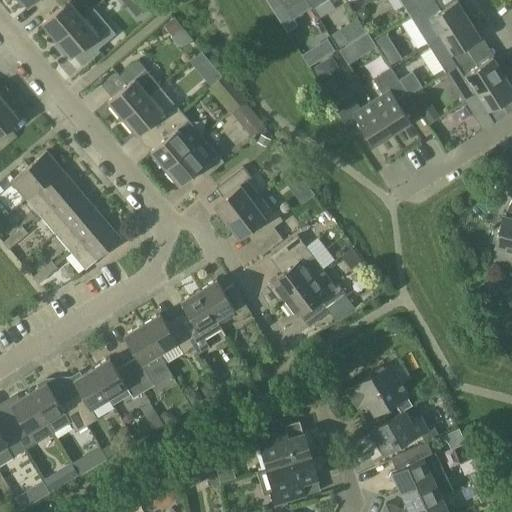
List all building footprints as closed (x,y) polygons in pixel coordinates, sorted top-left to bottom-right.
[(55,0),(61,6),(42,23),(56,40),(83,17),(92,9),(84,0),(55,0)] [(299,0),(280,0),(282,2),(271,8),(286,32),(297,25),(293,18),(302,13),(295,3),(299,0)] [(307,0),(313,10),(329,0),(332,0),(333,2),(336,0),(307,0)] [(401,0),(411,15),(434,0),(401,0)] [(429,43),(468,18),(456,0),(455,0),(441,9),(435,0),(434,0),(411,15),(429,43)] [(56,40),(58,42),(54,45),(63,56),(67,53),(71,57),(75,54),(90,41),(97,49),(115,33),(108,25),(94,8),(92,9),(83,17),(56,40)] [(327,34),(345,63),(374,45),(357,16),(327,34)] [(447,72),(451,69),(471,56),(465,47),(480,37),(468,18),(429,43),(447,72)] [(387,32),(375,36),(385,63),(398,58),(387,32)] [(325,37),(300,51),(307,64),(333,50),(325,37)] [(200,50),(188,59),(207,83),(219,74),(200,50)] [(504,75),(492,56),(477,66),(471,56),(451,69),(447,72),(465,100),(475,94),(504,75)] [(122,118),(159,86),(138,60),(120,76),(127,84),(107,100),(122,118)] [(371,101),(392,134),(410,122),(393,95),(404,88),(391,68),(373,79),(382,94),(371,101)] [(252,134),(264,122),(219,75),(207,87),(252,134)] [(501,104),(511,96),(511,87),(504,75),(475,94),(465,100),(483,129),(487,126),(507,113),(501,104)] [(181,111),(159,86),(122,118),(136,135),(156,118),(163,127),(181,111)] [(392,134),(371,101),(360,108),(351,93),(332,105),(345,126),(356,119),(373,145),(392,134)] [(5,103),(0,107),(0,150),(17,136),(9,127),(19,118),(5,103)] [(150,151),(165,168),(192,145),(184,136),(195,127),(181,111),(163,127),(169,135),(150,151)] [(202,136),(192,145),(165,168),(179,185),(198,169),(205,177),(224,162),(202,136)] [(46,150),(29,165),(43,183),(61,168),(46,150)] [(25,198),(43,183),(29,165),(10,181),(25,198)] [(213,205),(226,221),(260,196),(247,179),(250,177),(243,167),(216,187),(224,197),(213,205)] [(25,198),(40,216),(76,186),(61,168),(43,183),(25,198)] [(283,180),(292,192),(305,182),(296,170),(283,180)] [(40,216),(55,234),(91,203),(76,186),(40,216)] [(260,196),(226,221),(239,238),(249,230),(256,240),(283,220),(275,210),(272,212),(260,196)] [(511,197),(501,215),(502,216),(494,247),(511,251),(511,197)] [(55,234),(70,251),(106,221),(91,203),(55,234)] [(106,221),(70,251),(85,269),(121,239),(106,221)] [(13,233),(18,240),(28,232),(22,225),(13,233)] [(18,240),(13,233),(3,241),(9,248),(18,240)] [(282,296),(284,299),(323,269),(297,235),(270,255),(283,272),(271,281),(274,285),(270,288),(278,299),(282,296)] [(42,268),(48,275),(57,267),(52,260),(42,268)] [(48,275),(42,268),(33,276),(38,283),(48,275)] [(335,286),(323,269),(284,299),(286,301),(282,304),(290,315),(294,312),(297,316),(318,300),(334,321),(356,308),(338,284),(335,286)] [(217,279),(198,290),(218,322),(225,321),(231,317),(236,311),(240,319),(251,312),(234,284),(223,290),(217,279)] [(511,301),(511,287),(503,293),(509,304),(511,301)] [(221,328),(218,322),(198,290),(180,301),(187,312),(177,318),(194,347),(198,354),(208,348),(203,339),(221,328)] [(160,313),(142,324),(159,353),(177,342),(183,353),(194,347),(177,318),(167,324),(160,313)] [(159,353),(142,324),(124,335),(137,356),(126,363),(143,391),(154,385),(146,372),(164,361),(159,353)] [(91,369),(108,397),(113,404),(130,394),(133,397),(143,391),(126,363),(116,369),(109,358),(91,369)] [(400,412),(404,410),(412,405),(389,365),(348,389),(355,403),(366,397),(375,413),(394,402),(400,412)] [(108,397),(91,369),(73,379),(80,391),(70,397),(87,425),(97,419),(91,408),(108,397)] [(28,393),(45,421),(52,432),(69,421),(76,432),(87,425),(70,397),(59,403),(46,382),(28,393)] [(45,421),(28,393),(10,403),(17,415),(7,421),(24,449),(34,443),(28,432),(45,421)] [(404,410),(400,412),(370,429),(383,453),(420,432),(426,442),(440,436),(433,423),(426,427),(420,417),(410,422),(404,410)] [(0,464),(24,450),(24,449),(7,421),(0,424),(0,464)] [(268,468),(310,455),(303,433),(287,438),(284,426),(252,435),(257,448),(261,447),(268,468)] [(445,446),(436,449),(442,467),(451,464),(445,446)] [(212,484),(235,474),(224,448),(181,467),(189,485),(208,476),(212,484)] [(396,481),(401,491),(443,472),(434,452),(419,458),(414,448),(390,459),(395,469),(390,472),(388,478),(396,481)] [(310,455),(268,468),(274,490),(270,491),(274,505),(305,495),(301,483),(317,478),(310,455)] [(79,474),(72,462),(44,479),(51,490),(51,491),(79,474)] [(405,502),(403,510),(408,511),(441,497),(452,492),(443,472),(401,491),(405,502)] [(171,475),(140,490),(150,510),(181,495),(171,475)] [(447,511),(441,497),(408,511),(403,510),(397,507),(394,511),(447,511)] [(381,511),(394,511),(397,507),(385,503),(381,511)]
